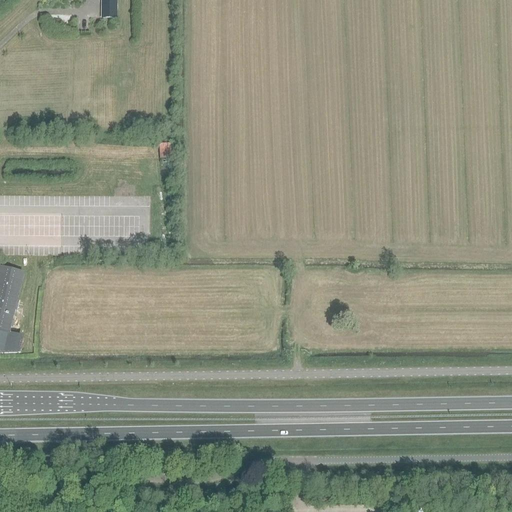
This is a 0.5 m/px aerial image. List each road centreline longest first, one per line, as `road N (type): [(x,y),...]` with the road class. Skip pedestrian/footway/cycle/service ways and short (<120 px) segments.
road 1 (unclassified): [(0,504),(278,461),(511,457)]
road 2 (trunk): [(0,436),(511,427)]
road 3 (unclassified): [(0,378),(511,370)]
road 4 (trunk): [(511,403),(0,404)]
